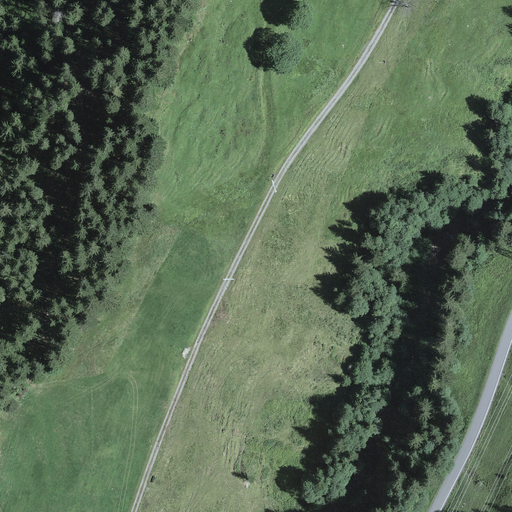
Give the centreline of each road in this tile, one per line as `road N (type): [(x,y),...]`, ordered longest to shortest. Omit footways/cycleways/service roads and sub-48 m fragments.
road 1 (track): [(393,0),(369,52),(287,159),(202,327),(131,511)]
road 2 (track): [(265,203),(253,189),(271,132),(268,0)]
road 3 (tertiary): [(511,324),(478,421),(433,511)]
